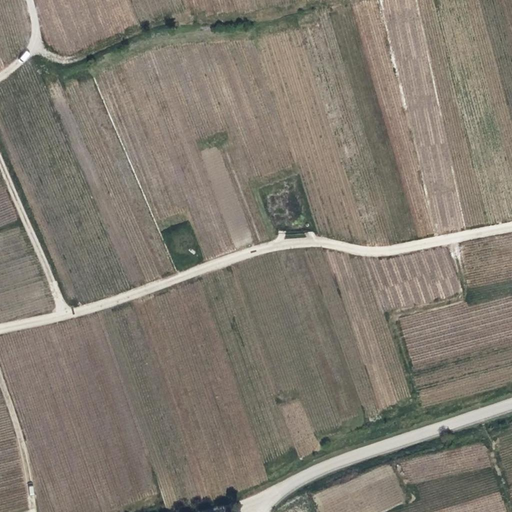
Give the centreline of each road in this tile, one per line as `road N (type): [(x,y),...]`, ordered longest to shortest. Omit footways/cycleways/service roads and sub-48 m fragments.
road 1 (track): [(0,329),(266,250),(327,242),(377,252),(511,226)]
road 2 (track): [(302,3),(250,20),(173,20),(64,59),(32,47)]
road 3 (unclassified): [(511,405),(321,467),(266,500)]
road 4 (track): [(453,237),(464,299),(393,320),(428,432)]
road 5 (track): [(0,157),(65,315)]
road 6 (track): [(0,377),(31,511)]
